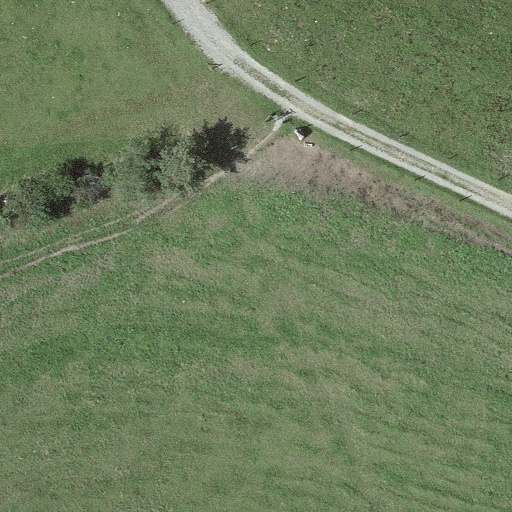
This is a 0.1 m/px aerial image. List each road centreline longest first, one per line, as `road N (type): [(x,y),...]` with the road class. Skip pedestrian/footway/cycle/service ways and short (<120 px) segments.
road 1 (track): [(511,207),(300,107)]
road 2 (track): [(300,107),(215,40),(181,0)]
